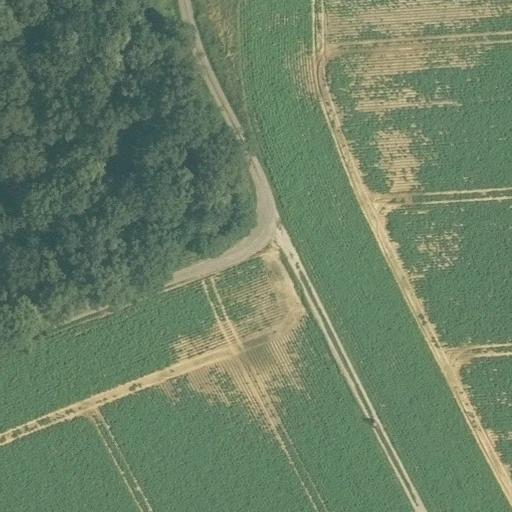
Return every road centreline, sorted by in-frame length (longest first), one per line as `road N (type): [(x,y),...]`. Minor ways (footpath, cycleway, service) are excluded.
road 1 (track): [(0,348),(240,253),(262,235),(261,193),(186,0)]
road 2 (track): [(422,511),(265,222)]
